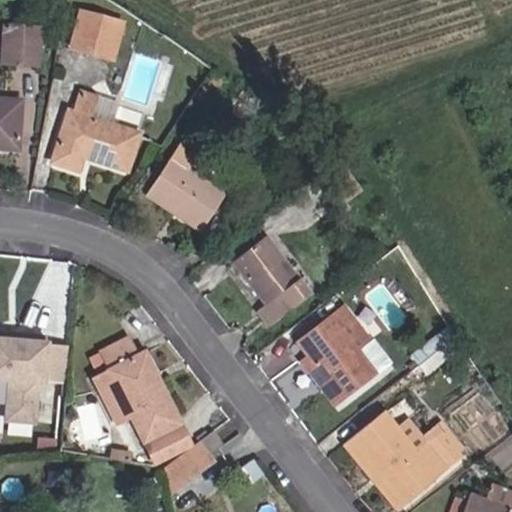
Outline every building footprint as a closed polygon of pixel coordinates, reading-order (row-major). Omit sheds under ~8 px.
[(70,48),(112,60),(122,23),(80,10),(70,48)] [(2,63),(38,64),(40,28),(4,27),(2,63)] [(0,149),(17,150),(21,100),(0,98),(0,149)] [(82,157),(127,172),(139,133),(68,110),(51,163),(77,171),(82,157)] [(341,207),(367,188),(358,175),(344,159),(318,177),(341,207)] [(201,226),(222,195),(171,160),(146,196),(177,217),(180,211),(201,226)] [(267,325),(309,293),(266,237),(232,263),(266,306),(258,313),(267,325)] [(373,373),(340,329),(353,319),(344,306),(296,342),(307,356),(322,375),(326,372),(330,378),(326,381),(340,398),(373,373)] [(369,341),(353,319),(340,329),(373,373),(388,362),(371,339),(369,341)] [(26,382),(43,383),(47,337),(0,333),(0,380),(13,382),(13,395),(25,396),(26,382)] [(420,365),(451,341),(444,333),(413,356),(420,365)] [(469,343),(462,333),(451,341),(420,365),(428,375),(469,343)] [(153,464),(191,445),(157,377),(149,381),(136,354),(127,336),(98,351),(106,367),(94,373),(119,423),(130,417),(153,464)] [(149,381),(157,377),(143,351),(136,354),(149,381)] [(333,404),(340,398),(326,381),(330,378),(326,372),(322,375),(307,356),(300,362),(333,404)] [(383,412),(349,441),(402,504),(460,456),(455,450),(460,446),(446,428),(417,453),(383,412)] [(211,454),(223,445),(212,432),(200,440),(211,454)] [(211,454),(200,440),(162,468),(169,498),(216,460),(211,454)] [(259,477),(249,463),(236,473),(247,486),(259,477)] [(511,509),(511,492),(491,485),(485,499),(511,509)] [(464,511),(511,511),(511,509),(485,499),(471,494),(464,511)]
